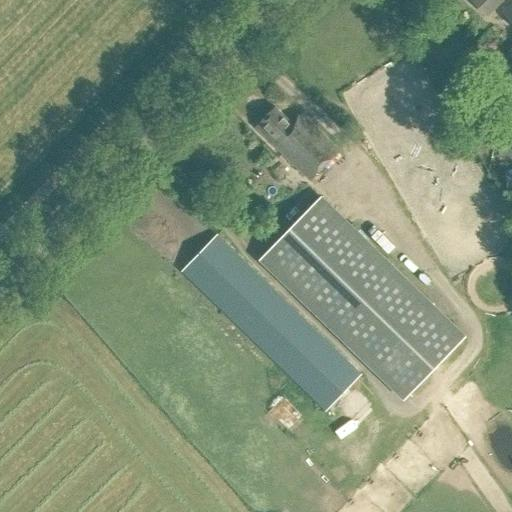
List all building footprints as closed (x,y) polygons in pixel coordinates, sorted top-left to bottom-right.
[(505,0),(471,0),(470,1),(488,18),(505,0)] [(511,3),(502,14),(511,24),(511,3)] [(293,121),(278,107),(258,127),(310,178),(339,149),(302,112),(293,121)] [(506,145),(497,146),(498,154),(507,153),(506,145)] [(464,337),(320,198),(262,258),(406,397),(464,337)] [(182,272),(325,410),(361,373),(218,235),(182,272)]
